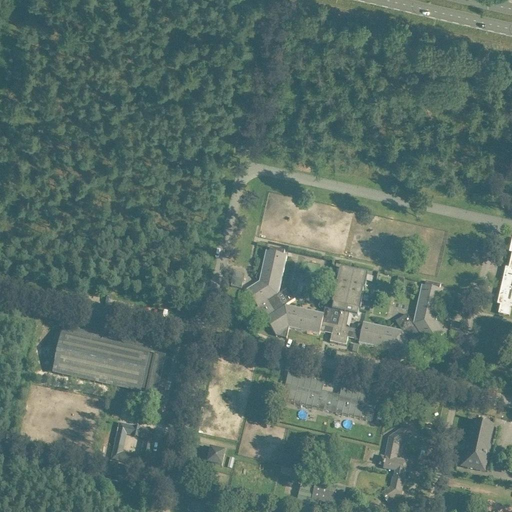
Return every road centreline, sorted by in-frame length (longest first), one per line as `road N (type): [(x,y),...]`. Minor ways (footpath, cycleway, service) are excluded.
road 1 (residential): [(205,337),(457,391)]
road 2 (residential): [(0,288),(205,337)]
road 3 (residential): [(494,223),(457,391)]
road 4 (residential): [(205,337),(174,481)]
road 5 (secondary): [(380,0),(511,29)]
road 6 (residential): [(457,391),(430,511)]
